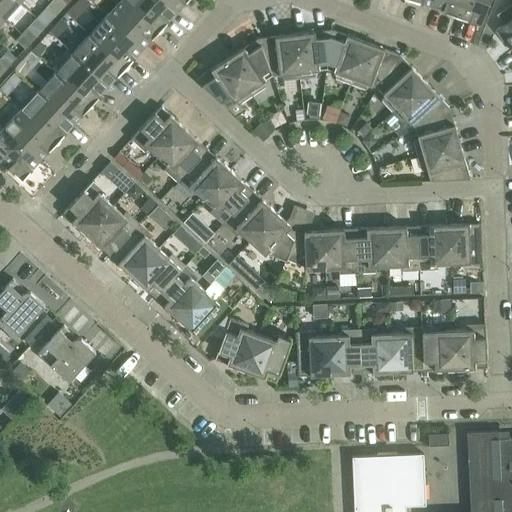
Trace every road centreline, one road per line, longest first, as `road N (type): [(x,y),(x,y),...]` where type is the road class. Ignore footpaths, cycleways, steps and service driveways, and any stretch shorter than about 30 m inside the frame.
road 1 (residential): [(498,400),(228,416),(23,230)]
road 2 (residential): [(166,72),(310,193),(489,192)]
road 3 (residential): [(489,192),(486,93),(457,55),(310,0)]
road 4 (residential): [(166,72),(23,230)]
road 5 (residential): [(498,400),(489,192)]
